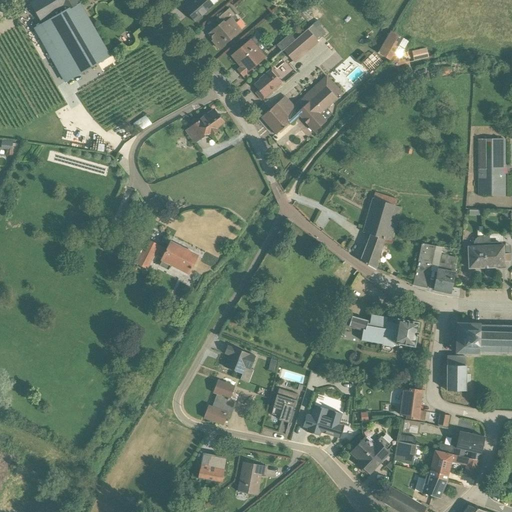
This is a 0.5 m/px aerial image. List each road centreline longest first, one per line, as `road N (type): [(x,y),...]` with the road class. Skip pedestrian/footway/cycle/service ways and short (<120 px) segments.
road 1 (residential): [(286,205),(174,407),(199,428),(310,451),(357,498)]
road 2 (residential): [(442,303),(354,264),(286,205)]
road 3 (residential): [(218,88),(138,141),(132,172),(148,198)]
road 4 (residential): [(490,415),(433,398),(442,303)]
road 5 (residential): [(286,205),(252,134),(218,88)]
